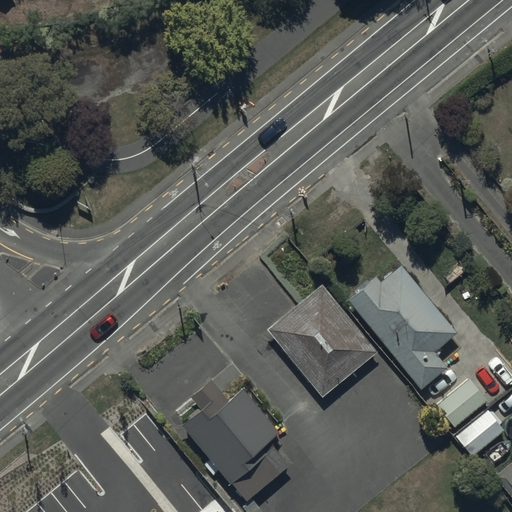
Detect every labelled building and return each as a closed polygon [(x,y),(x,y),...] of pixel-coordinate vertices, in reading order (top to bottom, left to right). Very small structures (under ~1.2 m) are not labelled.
[(373,268),(343,293),(419,383),(446,360),(433,345),(456,325),(399,257),(378,274),(373,268)] [(320,277),(263,322),(320,392),(377,347),(320,277)] [(197,402),(178,418),(245,495),(238,501),(247,511),(262,511),(266,510),(250,491),(287,459),(271,441),(278,435),(274,431),(280,425),(241,381),(226,393),(209,373),(188,391),(197,402)] [(469,377),(436,405),(456,428),(489,400),(469,377)] [(490,409),(455,436),(472,457),(507,430),(490,409)] [(137,454),(109,476),(138,511),(216,511),(219,510),(163,440),(141,459),(137,454)] [(511,451),(492,468),(511,493),(511,451)]
